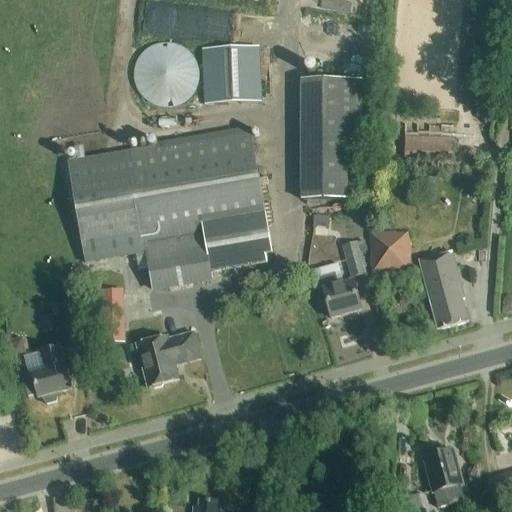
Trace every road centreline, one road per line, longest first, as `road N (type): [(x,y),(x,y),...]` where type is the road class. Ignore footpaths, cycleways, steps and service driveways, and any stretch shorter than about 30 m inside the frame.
road 1 (tertiary): [(0,495),(271,421)]
road 2 (tertiary): [(271,421),(511,353)]
